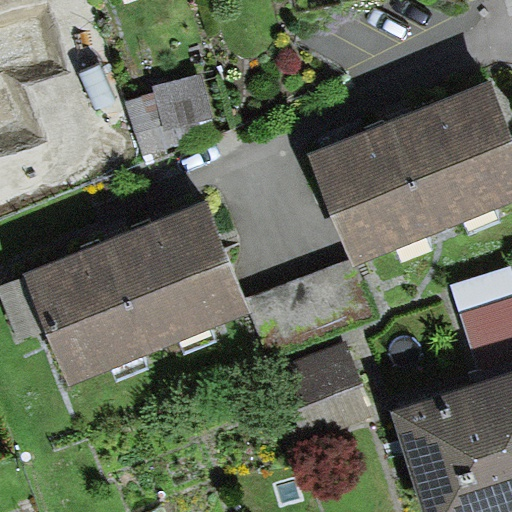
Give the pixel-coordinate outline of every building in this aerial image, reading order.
[(205,72),(155,84),(166,130),(217,118),(205,72)] [(511,134),(491,82),(311,154),(356,265),(511,202),(511,134)] [(25,144),(0,154),(0,217),(47,197),(25,144)] [(251,312),(205,200),(24,274),(70,386),(251,312)] [(252,299),(271,348),(366,312),(347,263),(252,299)] [(362,414),(337,343),(268,366),(293,437),(362,414)] [(511,372),(385,417),(418,511),(500,511),(511,508),(511,372)]
